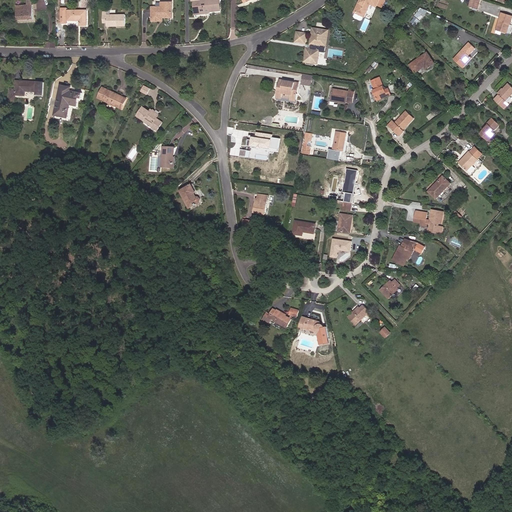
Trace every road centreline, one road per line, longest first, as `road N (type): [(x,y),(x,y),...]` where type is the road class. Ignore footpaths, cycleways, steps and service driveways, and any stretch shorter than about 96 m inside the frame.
road 1 (residential): [(511,60),(453,125),(397,165),(368,261),(338,277)]
road 2 (track): [(351,274),(401,323),(511,202)]
road 3 (residential): [(260,37),(194,50),(90,53)]
road 4 (residential): [(221,141),(156,82),(90,53)]
